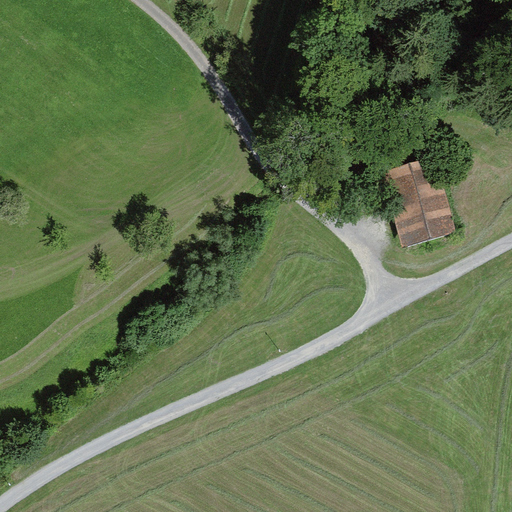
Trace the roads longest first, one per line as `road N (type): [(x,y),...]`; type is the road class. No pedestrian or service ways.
road 1 (residential): [(398,303),(62,461),(0,507)]
road 2 (track): [(398,303),(373,267),(265,161),(167,22),(134,0)]
road 3 (residential): [(398,303),(511,243)]
